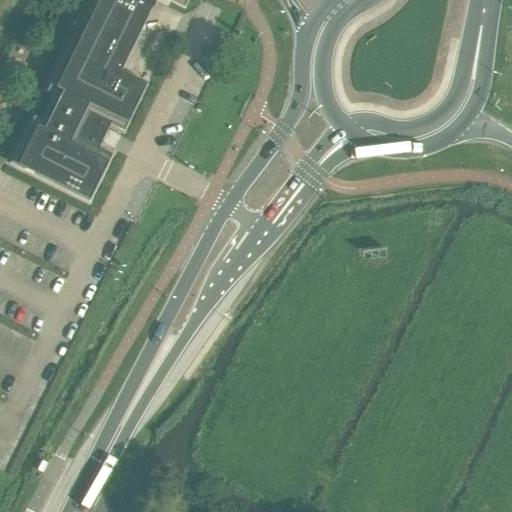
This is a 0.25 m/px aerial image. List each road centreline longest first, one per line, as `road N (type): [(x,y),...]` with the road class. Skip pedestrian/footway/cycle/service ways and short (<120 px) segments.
road 1 (primary): [(307,33),(293,113),(215,225),(143,385)]
road 2 (primary): [(143,385),(265,220)]
road 3 (primary): [(344,127),(370,122),(409,130),(432,122),(456,94),(480,25)]
road 4 (primary): [(75,511),(143,385)]
road 5 (primary): [(354,7),(330,32),(321,62),(326,101),(344,127)]
road 6 (primary): [(265,220),(365,142)]
road 7 (primary): [(265,220),(344,127)]
